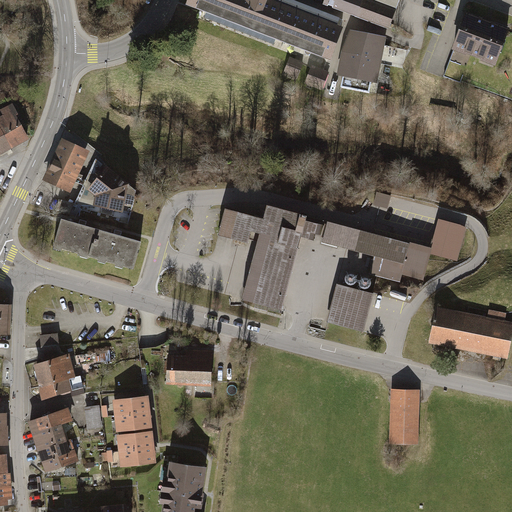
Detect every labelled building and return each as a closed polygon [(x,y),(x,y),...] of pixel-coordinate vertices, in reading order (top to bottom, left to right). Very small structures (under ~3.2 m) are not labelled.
[(187,0),(185,6),(330,60),(342,28),(267,0),(187,0)] [(325,0),(324,4),(388,28),(398,0),(325,0)] [(508,31),(465,15),(451,51),(494,67),(508,31)] [(341,50),(336,75),(377,83),(381,64),(403,68),(407,50),(384,45),(386,37),(350,30),(341,50)] [(303,62),(289,57),(283,73),(297,79),(303,62)] [(329,72),(311,65),(304,83),(322,90),(329,72)] [(4,117),(0,118),(0,128),(11,148),(28,140),(10,106),(1,111),(4,117)] [(0,153),(11,148),(0,128),(0,153)] [(88,154),(60,141),(42,179),(70,192),(88,154)] [(88,191),(95,196),(93,206),(121,212),(126,186),(100,166),(95,174),(99,177),(88,191)] [(391,196),(376,192),(373,205),(381,206),(388,208),(391,196)] [(261,233),(244,300),(283,310),(302,236),(307,219),(267,209),(264,221),(226,211),(220,235),(249,242),(252,231),(261,233)] [(459,259),(467,224),(440,218),(432,253),(459,259)] [(430,253),(307,219),(302,236),(375,256),(371,273),(400,281),(402,273),(423,278),(430,253)] [(99,231),(61,220),(53,246),(91,257),(99,231)] [(140,243),(99,231),(91,257),(133,268),(140,243)] [(338,283),(327,321),(364,331),(374,293),(338,283)] [(487,321),(439,312),(433,342),(509,357),(511,342),(511,325),(505,324),(506,317),(488,313),(487,321)] [(57,338),(39,339),(40,350),(58,349),(57,338)] [(58,349),(40,350),(41,360),(59,358),(58,349)] [(167,356),(166,385),(211,387),(212,351),(186,350),(186,357),(167,356)] [(32,369),(38,390),(68,381),(75,379),(68,358),(32,369)] [(68,381),(38,390),(42,402),(72,393),(68,381)] [(421,392),(390,392),(390,442),(420,442),(421,392)] [(149,417),(147,400),(112,404),(114,421),(149,417)] [(99,409),(84,411),(87,432),(102,430),(99,409)] [(67,412),(27,425),(32,438),(60,428),(71,424),(67,412)] [(150,433),(149,417),(114,421),(115,437),(150,433)] [(60,428),(32,438),(37,453),(65,443),(60,428)] [(152,450),(150,433),(115,437),(117,454),(152,450)] [(65,443),(37,453),(41,464),(74,453),(70,441),(65,443)] [(154,466),(152,450),(117,454),(119,470),(154,466)] [(74,453),(41,464),(45,476),(78,465),(74,453)] [(93,462),(84,463),(84,472),(94,472),(93,462)] [(199,511),(202,497),(200,497),(204,471),(167,465),(164,485),(160,484),(156,508),(160,509),(159,511),(199,511)] [(0,475),(0,490),(11,490),(10,475),(8,475),(0,475)] [(0,490),(0,509),(7,510),(6,503),(11,503),(11,490),(0,490)]
